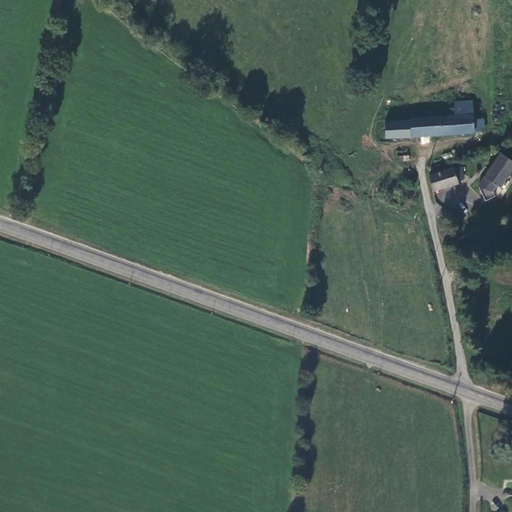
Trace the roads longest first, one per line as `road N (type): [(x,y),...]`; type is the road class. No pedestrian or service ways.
road 1 (secondary): [(467,392),(0,227)]
road 2 (unclassified): [(511,119),(436,210),(467,392)]
road 3 (unclassified): [(467,392),(474,511)]
